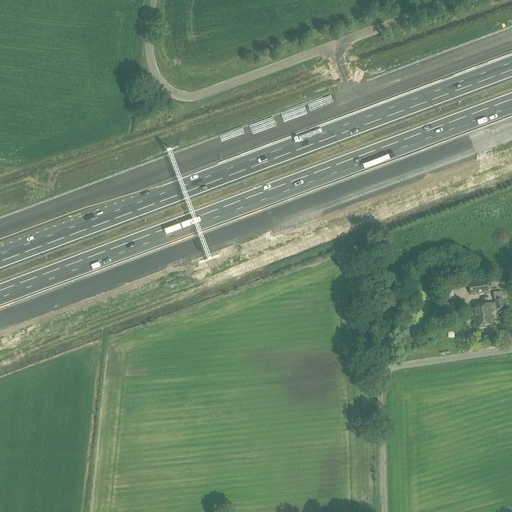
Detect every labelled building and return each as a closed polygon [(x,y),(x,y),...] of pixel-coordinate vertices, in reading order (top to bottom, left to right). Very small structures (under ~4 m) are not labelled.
[(301,189),(316,185),(314,180),(299,184),(301,189)] [(141,249),(152,246),(151,241),(139,245),(141,249)] [(470,296),(489,293),(487,280),(468,282),(470,296)] [(441,285),(443,301),(453,300),(452,284),(441,285)] [(502,299),(495,300),(494,300),(495,303),(472,306),(474,327),(493,324),(491,311),(504,309),(502,299)] [(439,313),(455,311),(454,303),(438,305),(439,313)]
